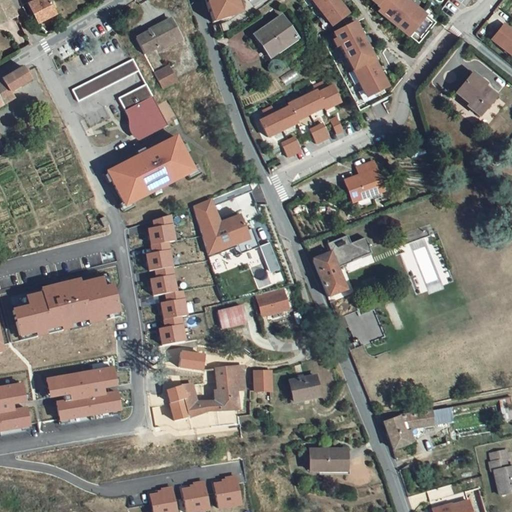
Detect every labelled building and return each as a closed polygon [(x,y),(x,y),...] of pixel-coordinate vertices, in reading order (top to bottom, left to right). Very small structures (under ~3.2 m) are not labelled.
[(10,0),(0,0),(0,19),(16,12),(10,0)] [(51,0),(31,0),(30,1),(39,20),(57,11),(51,0)] [(205,0),(212,21),(225,17),(244,10),(240,0),(205,0)] [(337,0),(311,0),(333,27),(349,14),(337,0)] [(376,0),(376,1),(375,1),(379,5),(386,10),(391,5),(401,14),(394,22),(416,41),(434,20),(410,0),(376,0)] [(386,10),(379,5),(377,7),(394,22),(401,14),(391,5),(386,10)] [(283,15),(256,34),(272,56),(299,36),(283,15)] [(132,34),(143,57),(180,40),(170,17),(132,34)] [(355,21),(337,30),(340,36),(336,38),(340,45),(346,57),(350,55),(356,67),(352,70),(362,90),(369,86),(372,92),(365,96),(354,101),(358,110),(391,94),(380,72),(373,75),(367,63),(374,59),(367,47),(360,50),(354,38),(361,34),(355,21)] [(511,31),(504,24),(492,39),(511,55),(511,54),(511,31)] [(361,34),(354,38),(360,50),(367,47),(361,34)] [(350,55),(346,57),(352,70),(356,67),(350,55)] [(92,79),(73,90),(79,101),(138,71),(132,59),(92,79)] [(374,59),(367,63),(373,75),(380,72),(374,59)] [(153,71),(159,89),(175,83),(169,65),(153,71)] [(0,81),(0,105),(15,97),(11,91),(32,78),(26,69),(25,67),(0,81)] [(280,77),(285,85),(299,76),(294,68),(280,77)] [(471,73),(454,93),(466,103),(464,106),(477,116),(494,95),(483,86),(485,83),(471,73)] [(321,82),(313,85),(315,90),(322,106),(324,109),(339,102),(331,85),(324,89),(321,82)] [(145,84),(119,98),(125,110),(152,96),(145,84)] [(369,86),(362,90),(365,96),(372,92),(369,86)] [(315,90),(302,97),(309,112),(322,106),(315,90)] [(152,96),(125,110),(138,135),(140,139),(168,124),(157,105),(152,96)] [(302,97),(287,103),(289,106),(294,119),(309,112),(302,97)] [(266,116),(259,119),(267,135),(281,129),(273,113),(270,106),(263,110),(266,116)] [(273,113),(281,129),(296,122),(294,119),(289,106),(273,113)] [(336,116),(329,119),(335,132),(342,129),(336,116)] [(321,123),(309,129),(315,142),(327,136),(321,123)] [(158,188),(186,174),(193,170),(191,167),(184,153),(180,146),(175,136),(145,152),(137,156),(106,172),(107,173),(111,181),(122,202),(124,206),(131,202),(151,192),(150,190),(157,186),(158,188)] [(293,136),(281,142),(286,154),(299,149),(293,136)] [(360,176),(345,181),(352,202),(385,191),(377,170),(374,162),(357,168),(360,176)] [(195,165),(191,167),(193,170),(186,174),(188,178),(198,172),(195,165)] [(157,186),(150,190),(151,192),(153,196),(160,192),(158,188),(157,186)] [(194,205),(209,259),(234,249),(236,254),(258,245),(251,227),(245,229),(239,214),(219,222),(210,197),(194,205)] [(124,206),(122,202),(118,204),(122,212),(133,206),(131,202),(124,206)] [(148,228),(152,247),(169,244),(176,242),(171,216),(152,221),(154,227),(148,228)] [(350,245),(348,238),(326,245),(329,253),(312,260),(320,281),(326,298),(344,291),(339,278),(336,269),(371,256),(364,239),(350,245)] [(146,256),(149,272),(154,271),(173,268),(169,244),(152,247),(150,247),(151,255),(146,256)] [(274,283),(269,273),(278,269),(268,244),(243,254),(258,290),(274,283)] [(150,280),(153,296),(165,294),(177,291),(173,268),(154,271),(156,279),(150,280)] [(32,306),(15,310),(22,338),(120,315),(113,285),(105,287),(103,278),(81,283),(80,279),(44,288),(45,293),(30,296),(32,306)] [(160,302),(163,318),(182,315),(188,314),(183,290),(177,291),(165,294),(166,301),(160,302)] [(259,319),(286,312),(281,290),(254,296),(259,319)] [(241,308),(216,314),(220,330),(245,325),(241,308)] [(159,329),(162,345),(187,341),(182,315),(163,318),(165,328),(159,329)] [(180,367),(203,370),(205,354),(182,351),(180,367)] [(192,385),(181,387),(183,397),(187,417),(206,412),(223,411),(237,410),(235,391),(243,390),(241,366),(226,368),(223,369),(220,370),(218,370),(214,370),(218,391),(220,399),(216,400),(196,402),(192,385)] [(113,369),(50,379),(52,395),(73,392),(74,400),(61,403),(64,419),(121,409),(118,393),(105,395),(103,385),(115,383),(113,369)] [(270,392),(270,372),(253,373),(253,383),(249,383),(249,393),(270,392)] [(315,377),(289,382),(293,403),(319,398),(315,377)] [(183,397),(181,387),(180,384),(164,387),(168,400),(183,397)] [(21,385),(0,388),(0,430),(29,425),(26,409),(13,411),(11,401),(23,399),(21,385)] [(183,397),(168,400),(175,421),(187,417),(183,397)] [(400,416),(383,421),(394,450),(410,444),(405,430),(421,427),(422,431),(426,430),(426,426),(435,423),(432,410),(419,412),(401,415),(400,416)] [(347,449),(309,448),(310,471),(347,471),(347,449)] [(508,448),(490,451),(492,461),(489,461),(491,470),(494,469),(499,493),(511,490),(511,464),(508,465),(506,458),(510,457),(508,448)] [(236,478),(214,482),(218,508),(240,505),(236,478)] [(204,484),(182,488),(185,511),(200,511),(208,511),(204,484)] [(175,511),(172,491),(150,494),(152,511),(175,511)] [(471,511),(469,502),(435,511),(434,511),(471,511)]
